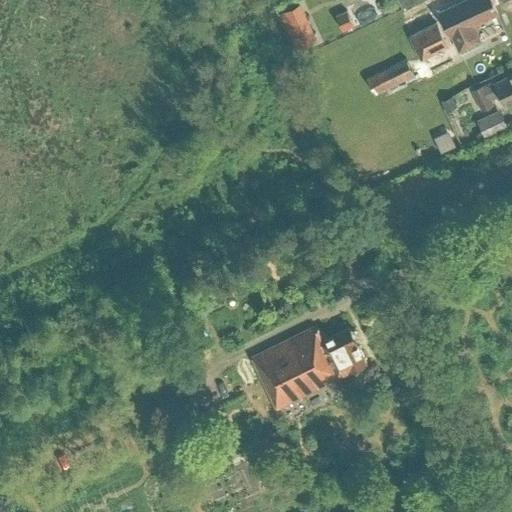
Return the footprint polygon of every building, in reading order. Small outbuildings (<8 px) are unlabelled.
[(474,23),(498,12),(493,3),(495,2),(494,0),(460,0),(440,10),(451,34),(452,33),(459,49),(481,39),(474,23)] [(287,26),(307,16),(301,2),(280,12),(287,26)] [(341,28),(355,19),(350,10),(335,20),(341,28)] [(408,33),(420,58),(449,44),(436,19),(408,33)] [(312,26),(291,36),(297,47),(318,37),(312,26)] [(366,75),(375,93),(414,74),(405,56),(366,75)] [(511,72),(495,81),(496,81),(485,86),(484,85),(474,90),(482,108),(493,102),(491,97),(501,93),(506,104),(511,101),(511,72)] [(477,118),(485,136),(508,126),(499,108),(477,118)] [(351,368),(367,360),(349,325),(321,339),(314,324),(252,354),(277,406),(327,381),(326,379),(350,367),(351,368)] [(182,373),(175,358),(150,370),(157,386),(182,373)] [(240,444),(263,434),(231,368),(209,379),(240,444)] [(266,433),(278,455),(293,447),(281,425),(266,433)]
